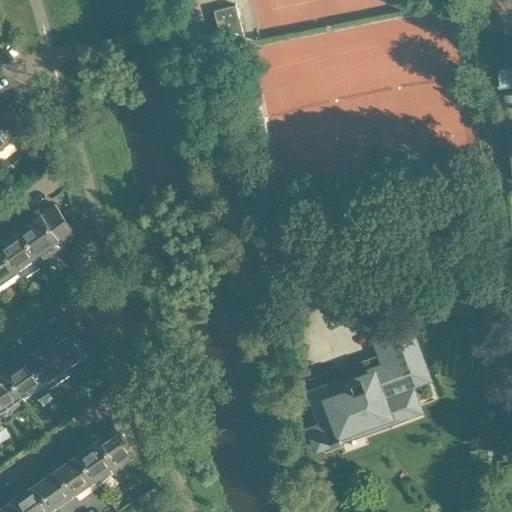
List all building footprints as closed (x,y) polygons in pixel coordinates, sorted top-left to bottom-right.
[(511,3),(509,0),(489,0),(499,12),(511,6),(511,3)] [(214,10),(217,21),(222,41),(244,36),(236,4),(214,10)] [(501,12),(489,13),(492,33),(504,31),(501,12)] [(493,39),(497,65),(511,62),(511,57),(509,36),(493,39)] [(511,64),(496,66),(499,87),(511,85),(511,64)] [(248,90),(244,91),(247,106),(252,105),(261,152),(271,150),(262,103),(259,88),(248,90)] [(511,91),(501,93),(505,118),(511,116),(511,91)] [(0,152),(16,142),(30,132),(11,104),(0,111),(0,152)] [(511,122),(501,124),(503,143),(511,142),(511,122)] [(511,142),(503,143),(505,153),(511,153),(511,142)] [(397,173),(370,179),(373,191),(400,185),(397,173)] [(21,229),(38,253),(59,238),(62,241),(76,232),(56,204),(42,214),(39,209),(30,215),(34,220),(21,229)] [(21,229),(18,224),(9,230),(12,235),(0,243),(0,244),(20,274),(27,274),(40,266),(41,258),(38,253),(21,229)] [(0,287),(20,274),(0,244),(0,287)] [(400,305),(370,316),(378,340),(408,329),(400,305)] [(49,340),(48,341),(65,365),(87,350),(67,321),(58,327),(61,332),(49,340)] [(27,355),(27,356),(49,387),(71,373),(65,365),(48,341),(49,340),(45,335),(45,336),(37,342),(40,346),(27,355)] [(345,377),(316,387),(317,390),(322,402),(317,403),(332,443),(342,440),(341,436),(363,428),(359,417),(385,407),(387,413),(419,401),(411,381),(426,376),(413,340),(383,351),(386,362),(359,372),(361,377),(347,382),(345,377)] [(6,370),(5,371),(22,395),(29,391),(39,398),(50,390),(51,389),(49,387),(27,356),(27,355),(24,350),(23,351),(15,356),(19,361),(6,370)] [(0,408),(8,419),(9,419),(8,417),(28,403),(22,395),(5,371),(6,370),(3,365),(2,366),(0,367),(0,408)] [(511,389),(500,389),(499,409),(511,410),(511,391),(511,389)] [(87,439),(74,448),(78,453),(77,453),(94,477),(104,470),(107,474),(119,466),(135,454),(115,426),(99,438),(95,433),(87,439)] [(8,445),(0,449),(0,451),(3,455),(11,450),(8,445)] [(511,445),(502,447),(504,460),(511,459),(511,445)] [(56,468),(73,492),(94,477),(77,453),(78,453),(74,448),(65,454),(69,459),(56,468)] [(480,449),(480,466),(492,466),(492,449),(480,449)] [(35,483),(52,507),(73,492),(56,468),(53,463),(52,463),(44,469),(48,474),(35,483)] [(55,511),(52,507),(34,483),(35,483),(31,478),(23,484),(26,489),(14,498),(13,498),(23,511),(55,511)] [(0,507),(0,511),(23,511),(13,498),(14,498),(10,493),(1,499),(5,504),(0,507)]
